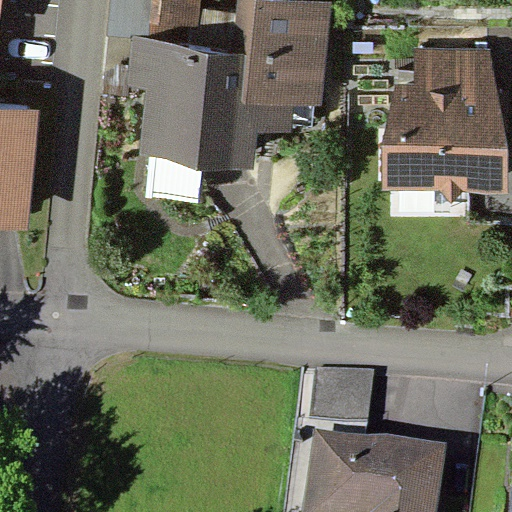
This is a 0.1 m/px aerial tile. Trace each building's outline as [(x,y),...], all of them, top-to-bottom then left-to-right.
[(0,0),(0,223),(26,226),(38,112),(0,108),(0,38),(3,0),(0,0)] [(214,0),(127,0),(126,26),(213,31),(214,0)] [(166,93),(162,141),(263,151),(268,92),(340,98),(349,0),(346,0),(238,0),(234,50),(158,43),(153,91),(166,93)] [(410,84),(411,179),(511,178),(511,57),(442,58),(442,84),(410,84)] [(448,511),(456,466),(338,448),(328,511),(448,511)]
